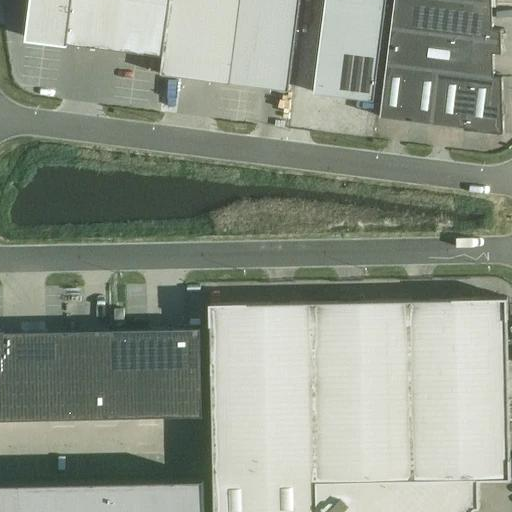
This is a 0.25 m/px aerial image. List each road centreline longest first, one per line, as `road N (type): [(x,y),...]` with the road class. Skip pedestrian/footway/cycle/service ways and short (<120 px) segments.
road 1 (residential): [(511,185),(0,118)]
road 2 (residential): [(0,256),(511,250)]
